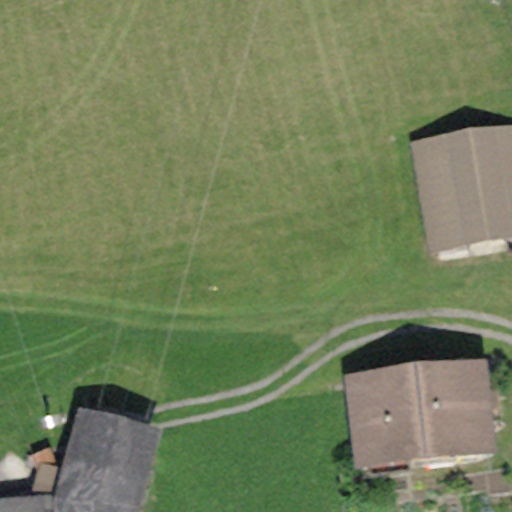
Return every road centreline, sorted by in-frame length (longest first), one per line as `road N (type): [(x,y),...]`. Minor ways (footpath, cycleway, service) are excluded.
road 1 (track): [(156,421),(246,400),(341,335),(397,322),(469,322),(511,333)]
road 2 (track): [(0,316),(341,335)]
